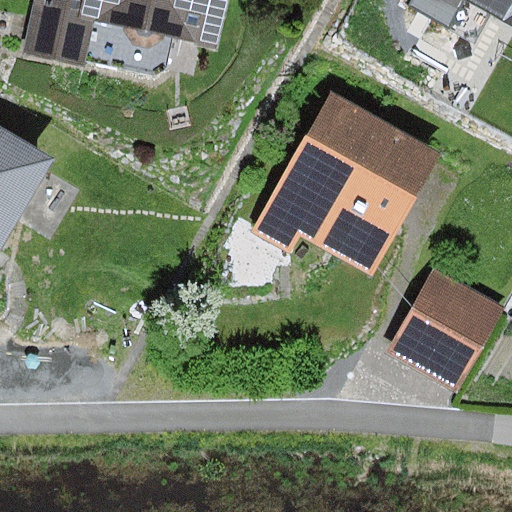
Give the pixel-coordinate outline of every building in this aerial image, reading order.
[(188,0),(11,0),(3,57),(56,65),(63,21),(182,40),(188,0)] [(511,0),(486,0),(511,14),(511,0)] [(413,163),(306,104),(234,234),(279,259),(286,247),(348,281),(413,163)] [(0,108),(0,238),(14,247),(71,148),(0,108)] [(490,304),(423,266),(373,355),(440,393),(490,304)]
